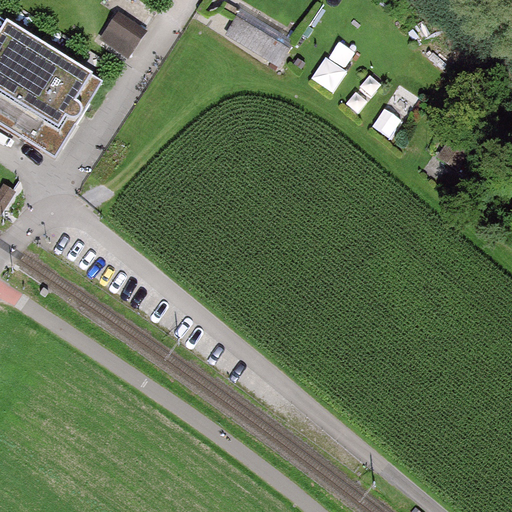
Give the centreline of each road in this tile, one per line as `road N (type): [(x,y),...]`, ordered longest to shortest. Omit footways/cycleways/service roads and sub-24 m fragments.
road 1 (residential): [(0,256),(46,217),(90,226),(435,511)]
road 2 (track): [(60,214),(109,192),(172,130)]
